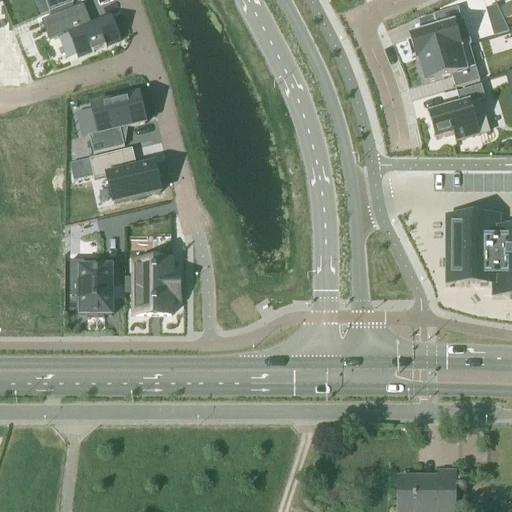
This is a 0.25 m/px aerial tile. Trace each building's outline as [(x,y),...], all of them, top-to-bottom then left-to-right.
[(48,0),(49,0),(44,2),(50,16),(73,6),(70,0),(48,0)] [(511,20),(511,6),(500,12),(505,24),(511,20)] [(83,7),(41,23),(49,42),(68,34),(78,60),(119,44),(109,19),(91,26),(87,27),(80,10),(84,8),(83,7)] [(496,9),(486,12),(495,40),(508,36),(496,9)] [(410,43),(406,44),(411,61),(415,60),(416,63),(471,47),(463,23),(461,24),(458,11),(434,18),(437,31),(409,39),(410,43)] [(471,47),(416,63),(416,64),(418,63),(425,87),(442,82),(450,80),(450,79),(451,79),(455,91),(479,84),(469,49),(471,48),(471,47)] [(448,112),(428,118),(429,122),(428,122),(433,139),(434,139),(435,143),(453,137),(456,145),(488,135),(479,104),(485,103),(481,89),(456,96),(460,108),(456,109),(448,111),(448,112)] [(98,136),(89,138),(93,157),(124,150),(120,132),(127,130),(145,126),(139,99),(92,110),(98,136)] [(122,154),(89,162),(94,183),(107,180),(114,207),(160,196),(154,167),(126,174),(122,154)] [(448,221),(448,225),(448,240),(448,244),(448,253),(448,254),(449,263),(449,265),(449,273),(449,275),(449,282),(449,286),(454,285),(459,286),(495,285),(495,297),(511,297),(511,233),(497,233),(497,221),(459,221),(454,221),(448,221)] [(69,263),(69,299),(80,299),(80,319),(87,319),(87,322),(89,322),(89,320),(102,320),(102,322),(104,322),(104,319),(112,319),(112,301),(114,301),(114,288),(112,288),(112,271),(100,271),(99,271),(99,265),(72,265),(72,263),(69,263)] [(171,265),(134,265),(135,319),(171,319),(171,304),(179,304),(179,274),(171,274),(171,265)] [(125,296),(134,296),(134,280),(125,280),(125,296)] [(455,511),(455,475),(439,475),(439,483),(420,483),(420,481),(398,481),(397,511),(455,511)]
